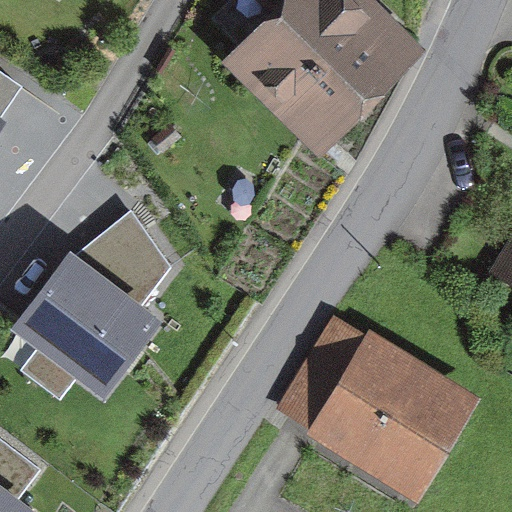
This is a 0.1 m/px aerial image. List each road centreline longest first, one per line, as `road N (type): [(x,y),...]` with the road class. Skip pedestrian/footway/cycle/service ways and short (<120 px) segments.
road 1 (residential): [(173,511),(380,202),(438,103),(483,0)]
road 2 (residential): [(0,251),(74,154),(171,0)]
